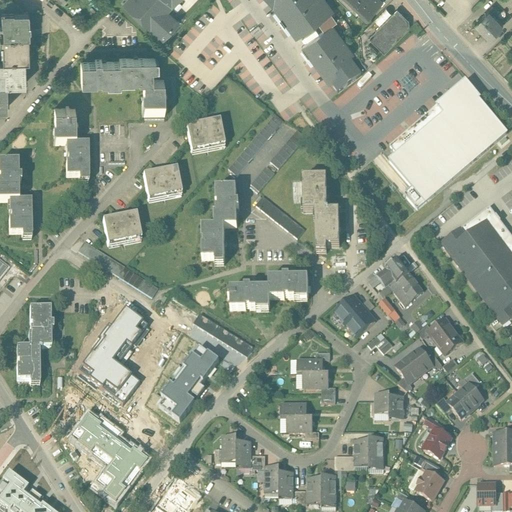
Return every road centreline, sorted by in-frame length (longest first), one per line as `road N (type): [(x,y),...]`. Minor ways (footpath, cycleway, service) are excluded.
road 1 (residential): [(308,319),(349,355),(360,380),(324,453),(297,461),(216,406)]
road 2 (residential): [(0,325),(136,168)]
road 3 (primary): [(414,0),(511,105)]
road 4 (residential): [(0,138),(82,39)]
road 5 (residential): [(216,406),(308,319)]
road 6 (residential): [(308,319),(403,243)]
